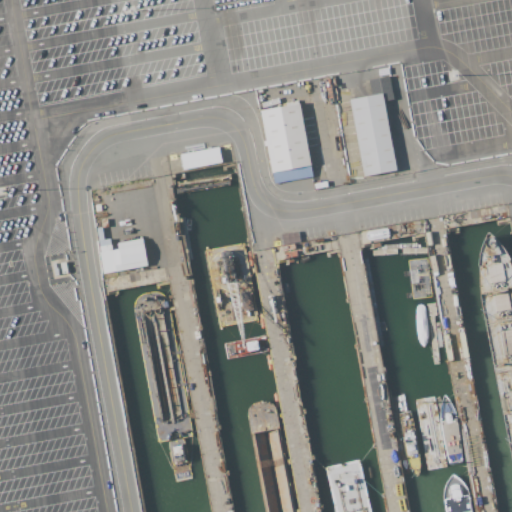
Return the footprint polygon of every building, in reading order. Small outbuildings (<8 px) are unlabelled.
[(364,178),(350,99),(372,95),(369,78),(390,75),(394,98),(385,100),(397,172),(364,178)] [(275,185),(261,110),(300,102),(302,112),(313,110),(319,141),(314,142),(315,147),(309,148),(315,178),(275,185)] [(180,160),(221,151),(223,159),(182,167),(180,160)] [(281,234),(299,231),(301,241),(283,244),(281,234)] [(140,266),(135,241),(157,236),(162,262),(140,266)] [(142,240),(110,244),(109,238),(97,240),(102,272),(146,266),(142,240)] [(60,261),(66,260),(68,272),(62,273),(60,261)]
